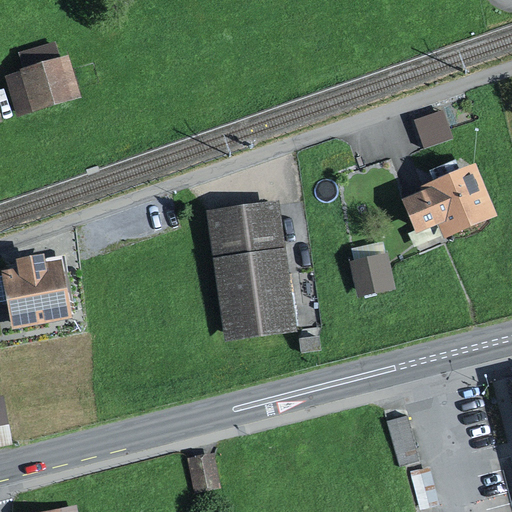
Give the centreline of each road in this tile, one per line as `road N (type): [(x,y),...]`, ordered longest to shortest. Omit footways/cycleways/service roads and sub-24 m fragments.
road 1 (residential): [(0,246),(511,73)]
road 2 (primary): [(0,468),(511,334)]
